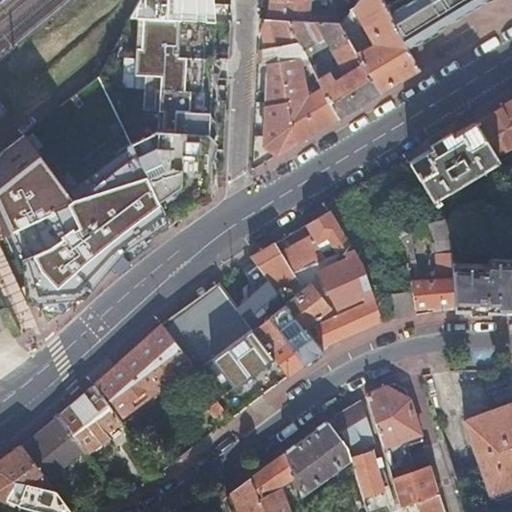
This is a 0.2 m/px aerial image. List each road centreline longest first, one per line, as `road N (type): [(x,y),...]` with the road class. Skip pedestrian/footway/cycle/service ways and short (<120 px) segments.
road 1 (tertiary): [(511,346),(401,344),(349,368),(145,511)]
road 2 (primary): [(249,213),(137,288),(0,411)]
road 3 (primary): [(511,59),(249,213)]
road 4 (residential): [(249,213),(234,173),(245,0)]
